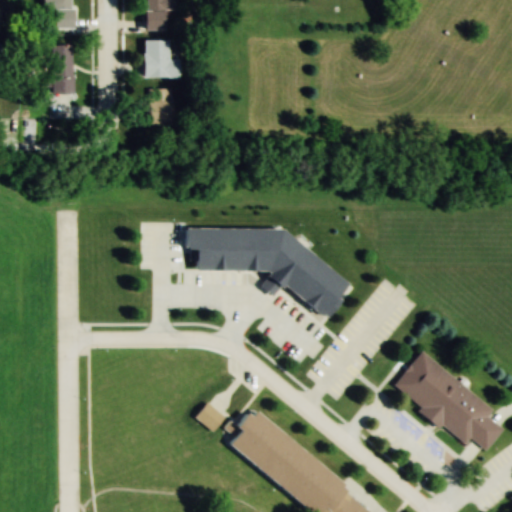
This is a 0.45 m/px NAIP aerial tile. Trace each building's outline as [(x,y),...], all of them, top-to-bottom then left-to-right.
[(68,28),(67,0),(37,0),(38,11),(47,11),(47,28),(68,28)] [(139,0),(140,29),(161,29),(161,10),(172,10),(172,0),(139,0)] [(137,77),(173,77),(173,59),(164,59),(164,40),(137,40),(137,77)] [(47,78),(42,78),(42,93),(69,93),(69,45),(47,45),(47,78)] [(142,125),(167,125),(167,89),(142,89),(142,125)] [(274,229),(177,226),(177,248),(187,249),(187,269),(261,271),(261,279),(255,287),(268,297),(276,285),(314,314),(318,315),(328,302),(328,298),(341,281),(274,229)] [(489,410),(416,351),(387,387),(436,426),(437,425),(460,444),(465,438),(481,450),(498,429),(483,416),(489,410)] [(207,431),(219,417),(202,402),(190,417),(207,431)] [(221,445),(306,511),(373,511),(374,511),(244,411),(232,426),(225,421),(219,429),(229,436),(221,445)]
